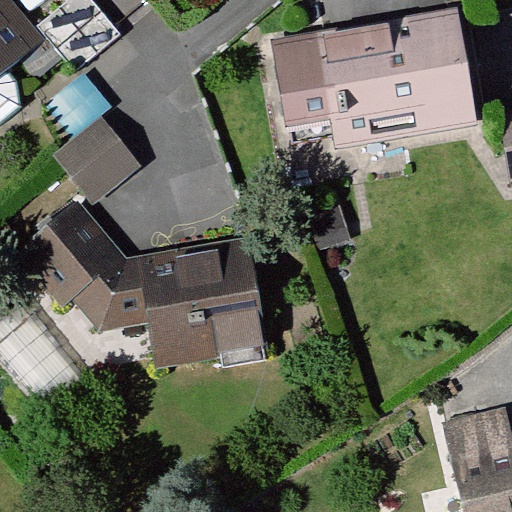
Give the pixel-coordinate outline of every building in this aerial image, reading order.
[(0,9),(0,79),(35,50),(0,9)] [(329,137),(332,162),(471,142),(451,28),(265,57),(282,146),(329,137)] [(104,115),(54,154),(92,202),(142,163),(104,115)] [(139,336),(150,377),(260,363),(239,240),(124,263),(86,223),(68,204),(14,257),(51,315),(104,338),(139,336)] [(434,420),(455,511),(511,511),(511,448),(496,452),(488,409),(434,420)]
